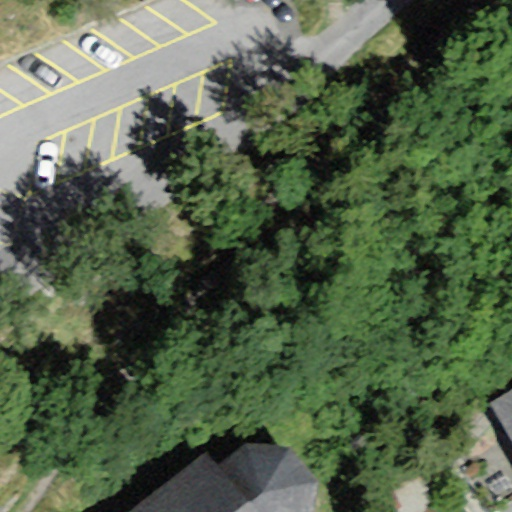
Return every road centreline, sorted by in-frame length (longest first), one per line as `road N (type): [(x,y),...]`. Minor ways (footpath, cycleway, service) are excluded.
road 1 (track): [(10,511),(95,412),(128,297),(440,31),(451,0)]
road 2 (residential): [(0,289),(275,93),(390,0)]
